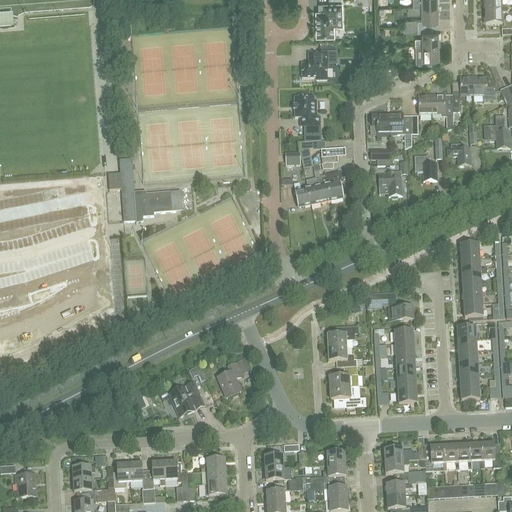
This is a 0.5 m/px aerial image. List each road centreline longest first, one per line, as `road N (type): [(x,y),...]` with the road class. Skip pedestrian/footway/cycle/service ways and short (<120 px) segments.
road 1 (tertiary): [(0,433),(241,313)]
road 2 (residential): [(286,268),(511,169)]
road 3 (residential): [(56,511),(60,449),(243,436)]
road 4 (tertiary): [(295,289),(511,194)]
road 5 (residential): [(286,268),(276,246),(271,36)]
road 6 (residential): [(359,171),(358,111),(455,63),(459,46)]
road 7 (residential): [(444,423),(437,284)]
